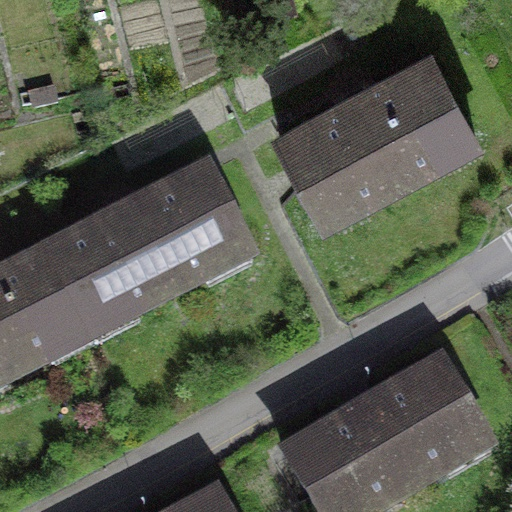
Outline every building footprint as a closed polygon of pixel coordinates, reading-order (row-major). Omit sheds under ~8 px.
[(502,137),(459,58),(380,101),(295,146),(337,225),(502,137)] [(287,269),(233,171),(163,210),(84,253),(137,350),(287,269)] [(0,420),(137,350),(84,253),(0,298),(0,420)] [(427,511),(511,461),(511,453),(459,364),(377,414),(293,464),(317,504),(319,508),(321,511),(427,511)] [(256,511),(243,490),(206,511),(256,511)]
